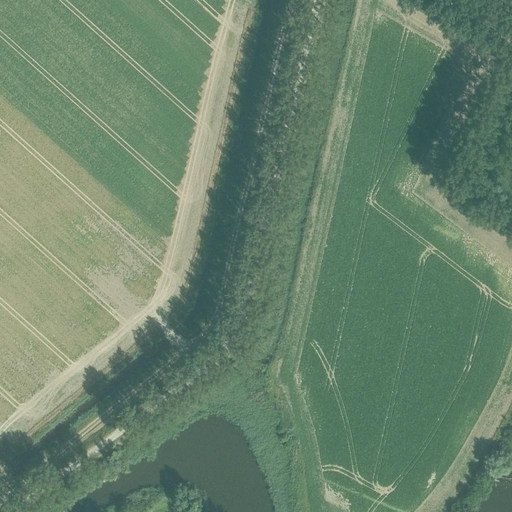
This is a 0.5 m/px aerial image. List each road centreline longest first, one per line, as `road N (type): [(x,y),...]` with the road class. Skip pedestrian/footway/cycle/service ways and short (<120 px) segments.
road 1 (unclassified): [(317,0),(235,331),(188,381),(14,511)]
road 2 (track): [(0,504),(209,326),(296,0)]
